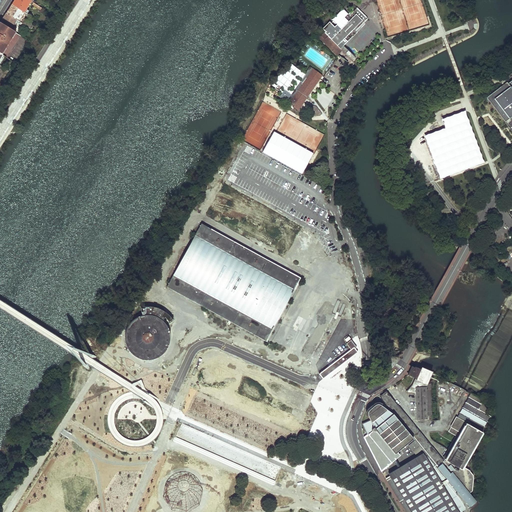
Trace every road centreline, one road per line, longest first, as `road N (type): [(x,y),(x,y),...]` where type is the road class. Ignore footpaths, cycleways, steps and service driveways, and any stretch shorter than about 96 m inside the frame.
road 1 (unknown): [(0,484),(31,425),(71,387),(252,97),(320,14)]
road 2 (residential): [(404,359),(511,169)]
road 3 (residential): [(404,359),(363,393),(351,423),(360,456)]
